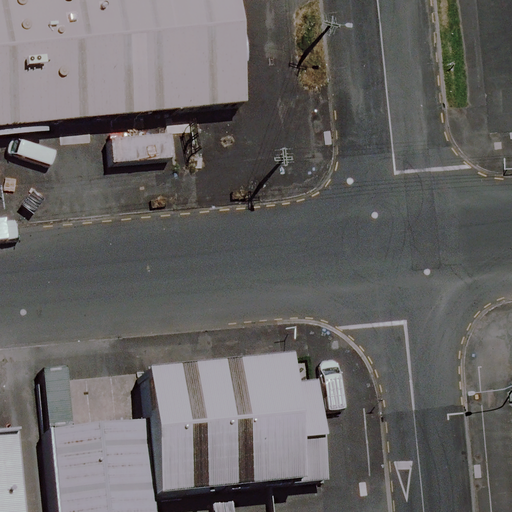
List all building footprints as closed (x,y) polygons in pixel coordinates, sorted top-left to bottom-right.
[(119,0),(0,11),(0,103),(6,164),(276,139),(263,0),(119,0)] [(0,0),(0,11),(119,0),(0,0)] [(331,382),(181,396),(191,511),(320,511),(343,510),(331,382)] [(28,511),(20,424),(0,426),(0,511),(28,511)] [(80,444),(86,511),(175,511),(168,436),(80,444)]
